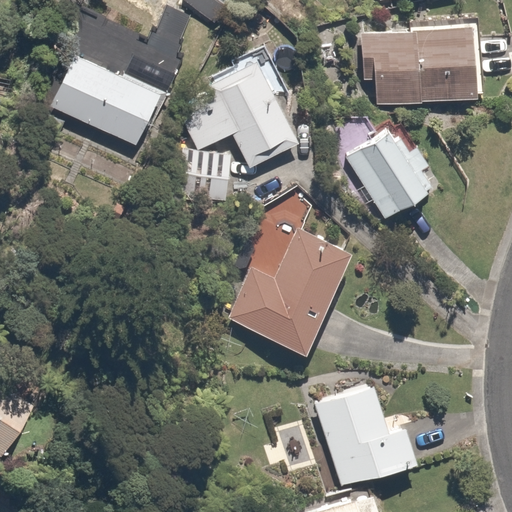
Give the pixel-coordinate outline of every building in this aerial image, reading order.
[(230,0),(178,0),(209,25),(230,0)] [(480,88),(473,16),(359,27),(364,83),(371,83),(372,98),(480,88)] [(76,46),(49,101),(137,143),(164,88),(76,46)] [(197,145),(239,125),(253,154),(297,132),(263,61),(177,102),(197,145)] [(391,115),(341,154),(385,212),(436,173),(391,115)] [(230,149),(179,146),(177,195),(228,197),(230,149)] [(347,248),(292,223),(270,271),(252,263),(229,313),(301,347),(347,248)] [(374,377),(307,399),(336,484),(415,457),(401,416),(389,421),(374,377)] [(0,384),(0,452),(1,453),(30,402),(0,384)] [(310,450),(295,425),(277,435),(291,460),(310,450)] [(380,511),(369,484),(297,511),(380,511)]
